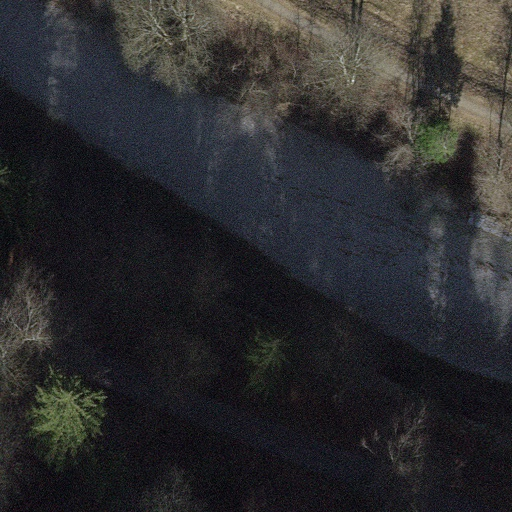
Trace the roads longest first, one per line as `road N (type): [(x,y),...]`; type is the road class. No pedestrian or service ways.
road 1 (track): [(0,322),(343,470),(468,511)]
road 2 (track): [(267,0),(411,86),(511,126)]
